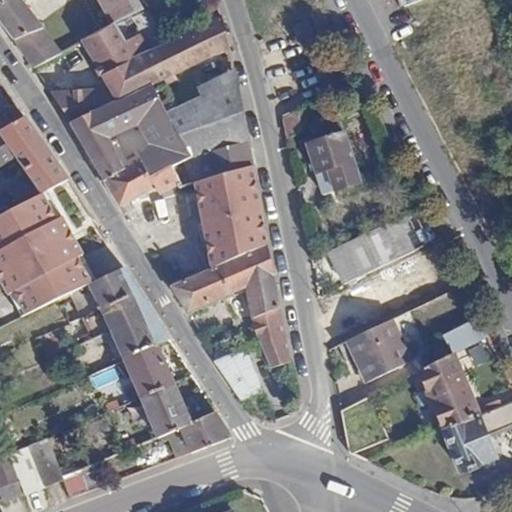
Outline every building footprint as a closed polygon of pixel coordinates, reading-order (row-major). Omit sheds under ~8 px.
[(0,0),(0,18),(14,38),(38,23),(22,0),(0,0)] [(108,0),(115,16),(141,5),(138,0),(108,0)] [(211,48),(231,45),(225,15),(203,21),(151,43),(144,26),(126,36),(115,16),(94,30),(81,37),(80,39),(108,85),(114,96),(140,84),(143,90),(154,84),(150,76),(211,48)] [(295,25),(302,41),(318,34),(311,18),(295,25)] [(75,28),(81,37),(94,30),(89,21),(75,28)] [(14,38),(33,66),(57,51),(38,23),(14,38)] [(191,151),(250,138),(235,65),(193,86),(197,96),(174,105),(191,151)] [(496,73),(481,78),(487,102),(503,98),(496,73)] [(70,119),(106,179),(126,165),(109,136),(142,116),(153,138),(144,154),(158,146),(167,163),(183,156),(191,151),(174,105),(167,108),(154,84),(143,90),(140,84),(114,96),(82,112),(70,119)] [(72,93),(82,112),(114,96),(108,85),(72,93)] [(54,97),(70,119),(82,112),(72,93),(54,97)] [(313,102),(287,115),(290,136),(316,122),(313,102)] [(68,178),(24,114),(0,127),(0,164),(6,161),(9,168),(24,159),(42,193),(49,189),(68,178)] [(345,133),(341,121),(310,136),(313,144),(345,133)] [(361,181),(345,133),(313,144),(328,192),(361,181)] [(106,179),(119,203),(154,183),(157,190),(167,185),(171,192),(180,187),(178,182),(167,163),(158,146),(144,154),(126,165),(106,179)] [(210,263),(268,238),(253,162),(198,176),(210,263)] [(49,189),(42,193),(54,217),(62,213),(49,189)] [(10,289),(24,315),(88,283),(76,259),(82,254),(62,213),(54,217),(42,193),(4,212),(0,213),(0,286),(3,293),(10,289)] [(412,250),(399,218),(332,248),(346,281),(412,250)] [(269,361),(290,355),(268,238),(210,263),(169,280),(187,306),(244,282),(253,324),(260,340),(263,339),(269,361)] [(76,259),(88,283),(95,279),(82,254),(76,259)] [(95,279),(88,283),(99,306),(137,289),(123,266),(95,279)] [(3,293),(15,318),(24,315),(10,289),(3,293)] [(72,334),(75,344),(109,328),(151,311),(137,289),(99,306),(106,320),(72,334)] [(57,316),(60,323),(76,316),(72,309),(57,316)] [(151,311),(109,328),(119,350),(122,355),(156,341),(167,336),(151,311)] [(489,337),(479,317),(443,335),(445,340),(452,355),(489,337)] [(412,360),(391,318),(348,338),(368,382),(412,360)] [(122,355),(123,357),(139,395),(174,380),(156,341),(122,355)] [(210,352),(218,363),(229,357),(222,345),(210,352)] [(122,355),(119,350),(98,360),(101,368),(123,357),(122,355)] [(272,421),(275,420),(237,353),(229,357),(218,363),(248,408),(255,415),(272,421)] [(452,355),(425,368),(418,371),(431,400),(466,385),(452,355)] [(89,365),(92,371),(101,368),(98,360),(89,365)] [(115,366),(93,375),(99,392),(122,383),(115,366)] [(156,435),(180,423),(191,418),(174,380),(139,395),(145,409),(156,435)] [(496,409),(511,402),(511,380),(489,390),(496,409)] [(431,400),(443,430),(478,416),(466,385),(431,400)] [(120,404),(118,405),(124,418),(145,409),(139,395),(120,404)] [(105,403),(108,409),(118,405),(120,404),(117,398),(105,403)] [(487,438),(511,428),(511,402),(496,409),(478,416),(443,430),(460,472),(494,458),(487,438)] [(180,423),(192,451),(231,436),(213,408),(191,418),(180,423)] [(124,448),(135,442),(133,436),(122,441),(124,448)] [(29,444),(6,454),(24,494),(46,485),(34,455),(29,444)] [(100,448),(104,456),(113,452),(109,444),(100,448)] [(34,455),(46,485),(62,479),(61,474),(50,449),(34,455)] [(6,454),(0,456),(0,491),(3,497),(0,498),(0,502),(24,494),(6,454)] [(62,479),(69,497),(85,491),(79,474),(90,468),(88,463),(61,474),(62,479)]
